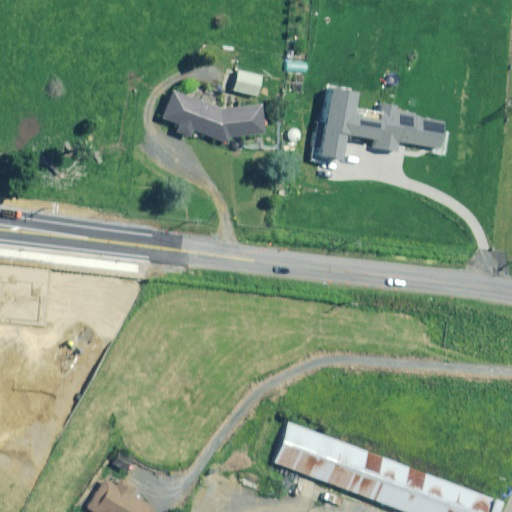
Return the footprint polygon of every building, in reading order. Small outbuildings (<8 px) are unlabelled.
[(256,77),(231,72),(227,92),(251,97),(256,77)] [(212,108),(167,92),(157,119),(172,125),(169,132),(184,138),(187,131),(222,144),(224,137),(258,135),(256,105),(212,108)] [(17,280),(0,278),(0,300),(0,305),(0,316),(41,320),(43,295),(34,294),(35,280),(18,278),(17,280)] [(89,286),(86,309),(106,311),(98,328),(113,335),(135,293),(120,286),(100,284),(100,287),(89,286)] [(79,306),(81,287),(62,285),(61,290),(52,289),(49,321),(64,323),(64,317),(70,318),(71,305),(79,306)] [(20,366),(17,388),(72,393),(74,375),(82,376),(83,361),(75,361),(76,354),(56,352),(55,357),(39,355),(38,368),(20,366)] [(0,424),(0,442),(25,445),(24,446),(43,448),(45,432),(55,433),(56,417),(51,417),(53,398),(31,395),(29,419),(7,417),(7,425),(0,424)] [(492,511),(496,503),(288,423),(273,463),(400,511),(492,511)] [(131,464),(113,454),(108,463),(126,473),(131,464)] [(132,488),(106,471),(82,508),(87,511),(148,511),(150,510),(127,495),(132,488)]
